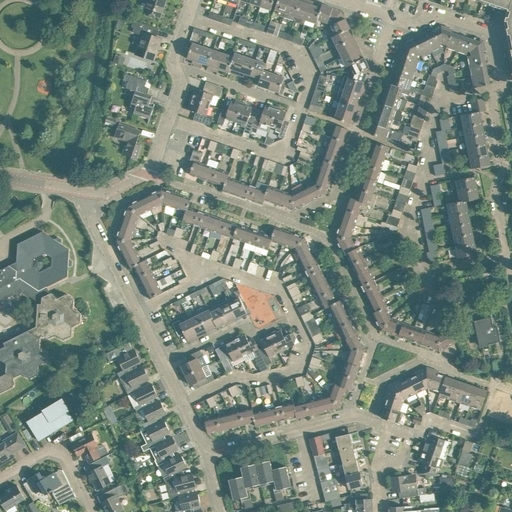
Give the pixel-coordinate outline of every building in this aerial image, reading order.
[(159,18),(165,0),(149,0),(145,13),(159,18)] [(271,10),(274,0),(264,0),(262,7),(271,10)] [(285,13),(289,0),(277,0),(275,10),(285,13)] [(294,21),(300,0),(289,0),(285,13),(283,17),(294,21)] [(306,20),(312,2),(306,0),(300,0),(294,21),(304,24),(305,20),(306,20)] [(511,0),(475,0),(494,6),(493,11),(497,12),(499,8),(502,9),(504,9),(502,14),(505,15),(503,21),(503,22),(507,21),(511,46),(511,0)] [(319,20),(324,5),(322,5),(312,2),(306,20),(317,24),(319,20)] [(333,21),(341,12),(333,9),(333,8),(324,5),(319,20),(329,23),(330,20),(333,21)] [(350,29),(345,19),(344,19),(341,12),(333,21),(334,24),(331,25),(336,35),(349,29),(350,29)] [(233,20),(227,18),(223,16),(221,22),(231,26),(233,20)] [(119,18),(116,28),(122,30),(126,20),(119,18)] [(254,29),(256,23),(246,19),(244,25),(254,29)] [(153,60),(161,39),(156,37),(159,30),(134,21),(132,27),(134,28),(132,32),(142,35),(135,54),(153,60)] [(273,35),(277,23),(271,21),(266,33),(273,35)] [(448,43),(451,33),(452,33),(453,30),(441,26),(432,31),(433,33),(434,33),(439,44),(448,43)] [(354,40),(349,29),(336,35),(333,37),(338,48),(354,40)] [(434,33),(433,33),(425,37),(432,52),(441,47),(439,44),(434,33)] [(455,51),(460,36),(452,33),(451,33),(448,43),(446,48),(455,51)] [(466,48),(469,39),(460,36),(455,51),(464,54),(466,48)] [(432,52),(425,37),(415,42),(420,53),(422,57),(432,52)] [(486,50),(485,46),(484,40),(474,37),(473,40),(469,39),(466,48),(470,53),(471,55),(483,53),(483,51),(486,50)] [(359,49),(354,40),(338,48),(343,57),(359,49)] [(420,53),(415,42),(414,40),(404,44),(401,55),(404,56),(415,59),(420,53)] [(196,65),(203,47),(192,43),(187,58),(193,60),(192,64),(196,65)] [(208,66),(213,50),(203,47),(196,65),(201,67),(202,64),(208,66)] [(320,57),(316,48),(310,50),(314,59),(320,57)] [(273,64),(277,52),(271,49),(269,54),(266,62),(273,64)] [(363,58),(359,49),(343,57),(347,66),(350,64),(364,58),(363,58)] [(218,69),(223,54),(213,50),(208,66),(207,69),(217,72),(218,69)] [(239,75),(245,57),(235,53),(233,57),(234,57),(229,72),(239,75)] [(485,62),(483,53),(471,55),(467,55),(469,64),(485,62)] [(234,57),(233,57),(223,54),(218,69),(229,73),(229,72),(234,57)] [(416,70),(420,60),(415,59),(404,56),(401,65),(416,70)] [(250,76),(256,61),(245,57),(239,75),(243,77),(245,74),(250,76)] [(325,66),(320,57),(314,59),(319,69),(325,66)] [(370,71),(369,68),(364,58),(350,64),(355,74),(354,79),(366,83),(370,71)] [(264,71),(266,64),(256,61),(250,76),(260,79),(264,70),(264,71)] [(487,72),(485,62),(469,64),(471,75),(487,72)] [(413,80),(416,70),(401,65),(397,74),(413,80)] [(268,89),(273,74),(264,71),(264,70),(260,79),(257,86),(268,89)] [(490,85),(487,72),(471,75),(472,78),(474,88),(490,85)] [(150,103),(152,96),(147,95),(149,89),(145,87),(147,81),(126,74),(124,80),(129,82),(126,88),(131,90),(129,96),(134,97),(132,104),(136,105),(133,114),(149,119),(154,104),(150,103)] [(282,84),(284,78),(273,74),(268,89),(279,93),(279,92),(283,94),(285,85),(282,84)] [(411,85),(413,80),(397,74),(394,85),(409,90),(416,92),(418,88),(411,85)] [(367,83),(366,83),(354,79),(348,77),(345,88),(363,94),(367,83)] [(457,91),(455,78),(448,80),(450,92),(457,91)] [(217,90),(222,91),(223,88),(206,82),(203,91),(196,89),(194,93),(193,92),(190,99),(210,105),(213,96),(215,96),(217,90)] [(409,90),(394,85),(388,83),(385,93),(400,99),(402,93),(408,95),(409,90)] [(432,98),(435,88),(426,85),(425,90),(421,89),(419,94),(421,94),(432,98)] [(360,105),(363,94),(345,88),(341,98),(360,105)] [(397,108),(400,99),(385,93),(381,103),(397,108)] [(428,108),(432,98),(421,94),(418,105),(428,108)] [(356,115),(360,105),(341,98),(337,97),(336,102),(334,101),(333,107),(338,109),(356,115)] [(484,105),(483,98),(471,101),(473,107),(484,105)] [(206,116),(209,107),(210,105),(190,99),(188,106),(190,106),(188,110),(201,114),(198,122),(210,126),(212,118),(206,116)] [(323,108),(317,105),(318,102),(312,100),(310,104),(311,104),(308,110),(321,114),(323,108)] [(236,122),(242,103),(235,101),(235,102),(231,101),(228,110),(222,109),(217,123),(223,125),(225,119),(236,122)] [(254,119),(249,118),(252,108),(248,107),(249,105),(242,103),(236,122),(242,124),(241,127),(245,128),(244,132),(249,134),(252,127),(254,119)] [(403,110),(397,108),(381,103),(378,114),(400,122),(401,120),(402,120),(403,117),(403,116),(402,115),(402,114),(403,110)] [(270,126),(276,107),(270,105),(269,107),(265,105),(262,115),(257,113),(254,119),(252,127),(257,129),(258,126),(261,127),(263,126),(264,124),(270,126)] [(486,111),(484,105),(473,107),(474,113),(480,112),(486,111)] [(289,124),(283,122),(286,112),(283,111),(283,110),(276,107),(270,126),(280,130),(278,136),(284,138),(289,124)] [(353,125),(356,115),(338,109),(334,119),(353,125)] [(482,122),(480,112),(474,113),(461,115),(463,126),(482,122)] [(400,122),(378,114),(374,124),(390,129),(392,124),(398,126),(400,122)] [(421,128),(425,118),(414,114),(410,125),(411,125),(421,128)] [(105,124),(114,127),(117,120),(107,117),(105,124)] [(484,133),(482,122),(463,126),(465,137),(484,133)] [(136,144),(140,131),(119,124),(115,137),(129,142),(127,150),(124,149),(122,155),(136,159),(140,146),(136,144)] [(403,133),(390,129),(374,124),(371,135),(399,144),(403,133)] [(344,141),(348,130),(335,125),(331,137),(344,141)] [(418,138),(421,128),(411,125),(408,135),(412,137),(418,138)] [(486,144),(484,133),(465,137),(467,147),(486,144)] [(340,153),(344,141),(331,137),(327,148),(340,153)] [(222,155),(226,146),(214,142),(211,151),(222,155)] [(384,159),(388,147),(375,143),(371,155),(384,159)] [(488,154),(486,144),(467,147),(469,158),(488,154)] [(336,164),(340,153),(327,148),(323,160),(336,164)] [(206,166),(199,164),(203,153),(193,150),(188,167),(191,168),(191,169),(190,175),(202,179),(206,166)] [(490,165),(488,154),(469,158),(470,159),(472,169),(490,165)] [(381,170),(384,159),(371,155),(368,166),(381,170)] [(273,172),(276,163),(265,159),(262,168),(273,172)] [(332,175),(336,164),(323,160),(319,171),(332,175)] [(284,176),(288,167),(276,163),(273,172),(284,176)] [(213,182),(217,169),(206,166),(202,179),(213,182)] [(377,182),(381,170),(368,166),(364,177),(377,182)] [(413,181),(417,170),(408,167),(404,178),(413,181)] [(224,186),(227,178),(228,178),(229,173),(217,169),(213,182),(224,186)] [(330,183),(332,175),(319,171),(315,183),(326,193),(328,188),(329,188),(330,184),(330,183)] [(373,193),(377,182),(364,177),(360,189),(373,193)] [(477,188),(474,177),(456,181),(458,190),(458,192),(477,188)] [(234,195),(239,182),(228,178),(227,178),(224,186),(222,191),(234,195)] [(409,193),(413,181),(404,178),(400,190),(409,193)] [(251,186),(249,185),(239,182),(234,195),(245,198),(246,199),(251,186)] [(326,193),(315,183),(304,189),(310,201),(317,198),(322,196),(321,195),(326,193)] [(267,191),(266,191),(255,187),(249,185),(251,186),(246,199),(245,198),(245,199),(251,201),(263,204),(264,200),(267,191)] [(275,204),(280,191),(268,187),(266,191),(267,191),(264,200),(275,204)] [(479,199),(477,188),(458,192),(460,202),(466,201),(466,202),(479,199)] [(162,204),(161,189),(156,191),(152,193),(152,194),(144,197),(150,210),(162,204)] [(174,208),(179,195),(171,192),(166,190),(166,191),(161,189),(162,204),(174,208)] [(310,201),(304,189),(292,195),(293,210),(298,207),(298,208),(302,206),(302,205),(310,201)] [(369,205),(373,193),(360,189),(356,200),(362,202),(362,203),(369,205)] [(405,204),(409,193),(400,190),(396,201),(405,204)] [(293,210),(292,195),(280,191),(275,204),(283,206),(283,207),(287,208),(288,208),(293,210)] [(188,208),(191,199),(179,195),(174,208),(185,212),(186,212),(187,208),(188,208)] [(150,210),(144,197),(137,201),(132,203),(133,203),(128,206),(139,215),(150,210)] [(358,214),(362,203),(362,202),(356,200),(349,197),(345,209),(358,214)] [(401,216),(405,204),(396,201),(392,213),(401,216)] [(468,212),(466,202),(466,201),(460,202),(447,204),(449,215),(468,212)] [(135,228),(139,215),(128,206),(126,211),(125,210),(124,215),(122,223),(135,228)] [(198,226),(203,213),(204,214),(204,213),(198,211),(198,212),(188,208),(187,208),(186,212),(185,212),(182,221),(193,225),(200,227),(198,226)] [(354,225),(358,214),(345,209),(341,221),(354,225)] [(470,222),(468,212),(449,215),(451,226),(470,222)] [(215,218),(204,214),(203,213),(198,226),(200,227),(211,231),(215,218)] [(397,227),(401,216),(392,213),(391,216),(389,215),(386,223),(391,225),(397,227)] [(222,234),(227,222),(215,218),(211,231),(222,234)] [(350,237),(354,225),(341,221),(339,229),(338,229),(337,233),(335,238),(350,237)] [(234,238),(238,225),(227,222),(222,234),(234,238)] [(472,233),(470,222),(451,226),(453,237),(472,233)] [(130,240),(135,228),(122,223),(119,231),(118,231),(117,236),(116,241),(130,240)] [(245,242),(249,229),(238,225),(234,238),(245,242)] [(282,245),(287,232),(275,228),(271,237),(272,237),(271,241),(282,245)] [(256,246),(261,233),(249,229),(245,242),(256,246)] [(47,360),(47,358),(47,356),(48,356),(48,354),(47,354),(47,352),(45,351),(46,350),(43,349),(39,347),(40,347),(40,344),(40,342),(41,342),(41,339),(40,339),(40,338),(38,337),(40,335),(47,339),(48,339),(49,340),(51,338),(51,337),(52,337),(53,338),(55,336),(55,335),(56,335),(59,337),(58,338),(61,340),(61,339),(63,340),(64,340),(65,340),(67,339),(67,338),(68,338),(68,339),(71,337),(70,337),(72,336),(72,334),(73,331),(72,331),(72,327),(76,325),(76,326),(79,325),(78,324),(80,323),(80,321),(81,322),(81,319),(80,319),(80,318),(81,318),(82,315),(81,315),(81,314),(79,312),(80,312),(77,310),(76,311),(73,309),(73,305),(74,305),(74,302),(74,301),(74,299),(72,299),(73,298),(71,297),(70,297),(69,297),(70,296),(68,294),(67,295),(66,294),(64,295),(64,294),(61,296),(61,297),(58,298),(57,298),(58,297),(55,296),(54,296),(54,295),(51,293),(51,294),(50,293),(48,294),(45,288),(67,277),(68,267),(72,265),(72,261),(68,259),(69,249),(61,244),(62,240),(58,237),(54,239),(42,232),(18,244),(16,262),(0,270),(0,393),(13,387),(13,385),(14,385),(14,382),(13,382),(14,378),(15,377),(16,378),(19,376),(18,376),(22,374),(25,376),(24,377),(27,379),(28,378),(29,379),(31,378),(31,379),(33,378),(33,377),(34,377),(37,376),(36,375),(38,375),(38,373),(39,373),(39,370),(38,370),(38,366),(42,364),(42,365),(45,363),(46,362),(46,360),(47,360)] [(295,249),(304,238),(299,236),(299,235),(295,234),(294,234),(287,232),(282,245),(295,249)] [(268,250),(271,241),(272,237),(271,237),(261,233),(256,246),(268,250)] [(474,243),(472,233),(453,237),(456,247),(474,243)] [(356,249),(350,237),(335,238),(338,243),(337,244),(339,248),(340,248),(344,256),(346,255),(346,254),(356,249)] [(147,246),(149,245),(158,241),(157,238),(147,239),(144,241),(147,246)] [(313,255),(309,247),(307,242),(307,243),(304,238),(295,249),(301,261),(313,255)] [(136,252),(130,240),(116,241),(118,246),(120,250),(124,258),(136,252)] [(476,254),(474,243),(456,247),(456,248),(458,258),(476,254)] [(363,259),(358,248),(356,249),(346,254),(346,255),(351,265),(363,259)] [(141,262),(136,252),(124,258),(129,269),(134,267),(134,266),(141,262)] [(319,267),(319,265),(318,264),(318,265),(313,255),(301,261),(305,271),(306,274),(308,277),(308,275),(320,269),(320,271),(321,270),(319,267)] [(369,270),(363,259),(351,265),(356,276),(369,270)] [(151,271),(146,260),(141,262),(134,266),(134,267),(139,277),(151,271)] [(258,276),(262,267),(250,263),(247,272),(258,276)] [(326,281),(320,271),(320,269),(308,275),(308,277),(313,287),(326,281)] [(374,280),(369,270),(356,276),(361,286),(364,292),(364,291),(376,285),(377,286),(374,280)] [(156,282),(151,271),(139,277),(144,288),(156,282)] [(168,290),(188,280),(187,277),(178,281),(177,279),(165,285),(168,290)] [(331,292),(326,281),(313,287),(319,298),(331,292)] [(494,281),(488,282),(490,293),(496,292),(494,281)] [(162,293),(156,282),(144,288),(150,299),(162,293)] [(300,293),(295,282),(286,287),(292,297),(300,293)] [(382,296),(377,286),(376,285),(364,291),(364,292),(369,302),(382,296)] [(336,302),(331,292),(319,298),(324,309),(329,307),(328,306),(336,303),(336,302)] [(387,307),(382,296),(369,302),(374,312),(375,313),(385,308),(387,307)] [(246,313),(239,298),(229,303),(236,318),(246,313)] [(346,311),(340,300),(336,302),(336,303),(328,306),(329,307),(334,317),(346,311)] [(236,318),(229,303),(220,308),(227,322),(236,318)] [(215,325),(210,313),(209,310),(204,312),(203,308),(197,311),(207,332),(217,327),(215,325)] [(227,322),(220,308),(210,313),(215,325),(217,327),(227,322)] [(391,320),(385,308),(375,313),(374,312),(372,313),(376,322),(378,326),(381,331),(391,320)] [(207,332),(197,311),(192,313),(194,317),(189,320),(198,337),(207,332)] [(351,322),(346,311),(334,317),(339,328),(351,322)] [(317,325),(313,318),(311,315),(303,319),(308,330),(317,325)] [(500,342),(497,326),(493,327),(491,317),(480,320),(475,321),(481,346),(500,342)] [(198,337),(189,320),(179,324),(176,318),(171,321),(178,336),(184,333),(186,339),(187,339),(188,342),(198,337)] [(399,337),(403,324),(391,320),(381,331),(386,332),(386,333),(390,334),(391,334),(399,337)] [(356,333),(351,322),(339,328),(344,339),(356,333)] [(410,340),(414,328),(403,324),(399,337),(410,340)] [(322,336),(320,333),(317,325),(308,330),(313,341),(322,336)] [(421,344),(426,331),(414,328),(410,340),(421,344)] [(279,352),(298,342),(294,333),(290,335),(289,334),(284,337),(281,330),(277,332),(276,331),(270,334),(279,352)] [(456,342),(452,333),(450,330),(438,336),(439,350),(444,348),(448,346),(456,342)] [(439,350),(438,336),(426,331),(421,344),(429,347),(434,349),(434,348),(439,350)] [(363,344),(361,340),(360,340),(356,333),(344,339),(350,350),(365,349),(362,345),(363,344)] [(279,352),(270,334),(264,337),(264,339),(261,340),(265,349),(260,352),(266,366),(267,366),(272,363),(269,357),(279,352)] [(253,351),(258,348),(253,339),(248,341),(245,335),(241,337),(240,335),(233,338),(243,357),(253,351)] [(243,357),(233,338),(228,341),(228,343),(225,345),(229,354),(224,356),(231,370),(236,367),(233,361),(243,357)] [(141,362),(135,350),(133,351),(129,342),(106,354),(110,362),(118,359),(124,370),(118,373),(120,379),(127,375),(133,372),(131,367),(141,362)] [(258,348),(253,351),(256,358),(255,358),(261,372),(263,371),(269,370),(267,366),(266,366),(260,352),(258,348)] [(362,359),(363,355),(365,349),(350,350),(346,363),(359,367),(361,359),(362,359)] [(207,365),(203,356),(200,350),(185,357),(188,363),(181,366),(185,376),(207,365)] [(355,379),(359,367),(346,363),(342,374),(355,379)] [(214,380),(211,374),(207,365),(185,376),(190,385),(196,382),(198,388),(214,380)] [(139,384),(149,379),(143,367),(133,372),(127,375),(120,379),(126,391),(128,395),(135,392),(141,389),(139,384)] [(428,387),(426,367),(414,373),(416,376),(409,379),(415,393),(428,387)] [(439,396),(445,377),(438,374),(439,371),(426,367),(428,387),(440,392),(439,396)] [(312,370),(309,373),(315,380),(318,377),(313,372),(312,370)] [(351,390),(355,379),(342,374),(338,385),(346,388),(346,389),(351,390)] [(449,399),(455,380),(445,377),(439,396),(449,399)] [(415,393),(409,379),(402,383),(400,380),(388,386),(403,399),(415,393)] [(459,403),(466,384),(455,380),(449,399),(459,403)] [(344,396),(346,389),(346,388),(338,385),(334,383),(329,396),(340,408),(342,401),(343,401),(344,396)] [(147,401),(158,396),(151,384),(141,389),(135,392),(141,405),(135,408),(137,412),(143,409),(150,406),(147,401)] [(470,406),(476,387),(466,384),(459,403),(470,406)] [(399,411),(403,399),(388,386),(384,398),(387,400),(385,407),(399,411)] [(480,410),(487,391),(476,387),(470,406),(480,410)] [(340,408),(329,396),(317,399),(320,413),(328,411),(333,410),(333,409),(340,408)] [(38,440),(73,419),(68,410),(64,412),(63,410),(68,407),(62,398),(42,410),(43,412),(27,422),(38,440)] [(320,413),(317,399),(305,402),(308,416),(320,413)] [(161,416),(166,413),(160,401),(150,406),(143,409),(150,422),(143,425),(146,430),(147,429),(158,423),(157,420),(162,418),(161,416)] [(305,402),(294,405),(296,416),(296,419),(308,416),(305,402)] [(294,405),(294,403),(282,406),(282,405),(278,406),(275,407),(276,407),(277,407),(280,420),(279,421),(282,420),(285,420),(285,419),(296,416),(294,405)] [(277,407),(276,407),(264,410),(268,424),(279,421),(280,420),(277,407)] [(400,424),(403,415),(403,413),(399,411),(385,407),(381,418),(400,424)] [(255,422),(253,413),(252,408),(240,411),(243,425),(254,422),(255,422)] [(264,410),(253,413),(255,422),(254,422),(255,427),(268,424),(264,410)] [(243,425),(240,411),(228,414),(231,428),(243,425)] [(231,428),(228,414),(216,417),(220,431),(231,428)] [(220,431),(216,417),(204,420),(208,434),(220,431)] [(420,425),(422,419),(414,417),(412,422),(420,425)] [(160,438),(170,433),(164,420),(158,423),(147,429),(152,439),(146,442),(149,449),(155,446),(162,442),(160,438)] [(12,454),(25,445),(18,432),(3,441),(4,443),(0,445),(0,465),(14,457),(12,454)] [(99,449),(91,433),(71,443),(78,456),(84,453),(88,463),(108,453),(105,446),(99,449)] [(353,447),(349,434),(336,437),(338,447),(339,451),(353,447)] [(323,448),(322,446),(319,436),(309,439),(314,457),(321,455),(320,449),(323,448)] [(446,457),(451,442),(434,436),(432,437),(430,443),(425,442),(422,452),(444,460),(444,459),(445,460),(446,457)] [(168,455),(178,450),(172,437),(162,442),(155,446),(162,458),(155,461),(157,466),(164,463),(170,459),(168,455)] [(510,449),(511,443),(511,441),(502,438),(500,445),(510,449)] [(356,460),(353,447),(339,451),(342,463),(356,460)] [(473,455),(462,451),(458,464),(469,465),(473,455)] [(441,469),(444,460),(422,452),(418,462),(424,464),(421,474),(436,476),(438,468),(441,469)] [(187,467),(180,454),(170,459),(164,463),(170,475),(164,478),(166,483),(175,479),(179,477),(176,472),(187,467)] [(329,467),(327,458),(322,459),(321,455),(314,457),(317,470),(329,467)] [(111,483),(102,466),(110,463),(107,456),(93,463),(96,469),(86,474),(89,478),(91,478),(97,490),(111,483)] [(359,472),(356,460),(342,463),(345,476),(359,472)] [(274,481),(272,470),(270,461),(255,464),(260,484),(274,481)] [(260,484),(255,464),(241,467),(243,476),(245,488),(246,488),(260,484)] [(294,489),(291,475),(288,475),(286,466),(272,470),(274,481),(276,490),(290,487),(291,489),(294,489)] [(326,475),(331,474),(329,467),(317,470),(320,482),(327,480),(326,475)] [(76,497),(62,470),(59,469),(46,477),(45,476),(43,475),(41,476),(39,472),(28,479),(42,503),(45,501),(46,497),(45,495),(51,491),(59,505),(76,497)] [(340,498),(338,490),(330,492),(329,486),(347,482),(349,489),(363,485),(359,472),(345,476),(327,480),(320,482),(325,502),(340,498)] [(185,490),(186,490),(196,487),(193,474),(179,477),(175,479),(166,483),(170,499),(179,497),(186,495),(185,490)] [(415,474),(409,475),(391,477),(393,493),(399,492),(399,498),(418,496),(415,474)] [(248,497),(246,488),(245,488),(243,476),(228,480),(233,500),(248,497)] [(453,481),(443,483),(445,492),(455,490),(453,481)] [(115,511),(123,509),(117,498),(129,491),(125,483),(110,491),(101,495),(104,501),(102,501),(105,507),(103,508),(105,511),(115,511)] [(25,499),(22,494),(17,485),(10,490),(10,488),(6,491),(6,492),(0,495),(0,501),(6,511),(25,499)] [(284,500),(281,491),(274,493),(276,502),(284,500)] [(190,511),(190,508),(201,506),(197,492),(186,495),(179,497),(182,510),(176,511),(175,511),(190,511)] [(372,509),(372,499),(370,499),(369,493),(360,494),(360,496),(351,496),(352,500),(352,504),(346,504),(347,510),(348,510),(348,511),(372,509)] [(435,501),(434,494),(420,496),(422,503),(435,501)] [(253,507),(251,498),(243,500),(245,509),(253,507)] [(40,511),(34,501),(25,507),(28,511),(40,511)] [(282,511),(296,509),(294,501),(277,505),(278,511),(282,511)]
